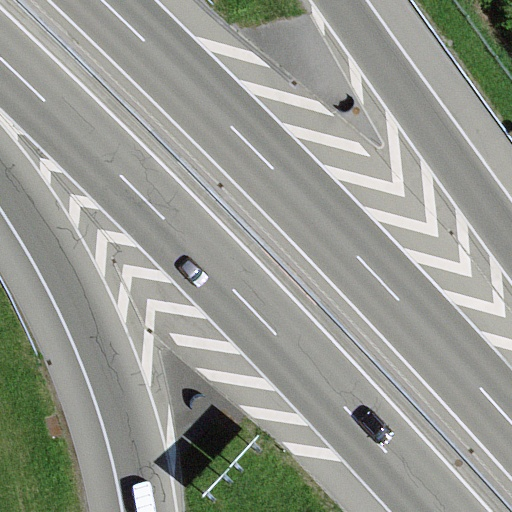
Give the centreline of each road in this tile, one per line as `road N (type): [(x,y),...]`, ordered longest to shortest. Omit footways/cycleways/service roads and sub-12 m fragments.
road 1 (motorway): [(0,58),(160,215),(436,511)]
road 2 (motorway): [(511,419),(266,155),(102,0)]
road 3 (motorway): [(0,159),(54,232),(120,369),(148,511)]
road 4 (motorway): [(511,241),(339,0)]
